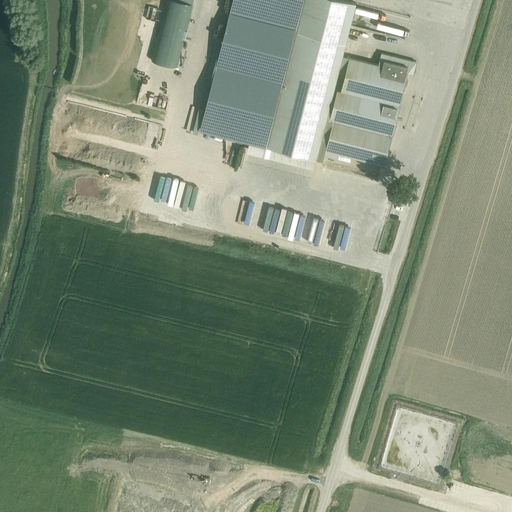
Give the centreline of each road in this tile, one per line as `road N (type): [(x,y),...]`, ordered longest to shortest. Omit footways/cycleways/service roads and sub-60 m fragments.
road 1 (unclassified): [(321,511),(476,0)]
road 2 (unknown): [(245,171),(201,155),(187,132),(214,0)]
road 3 (unknown): [(245,171),(235,212),(246,224),(361,256)]
